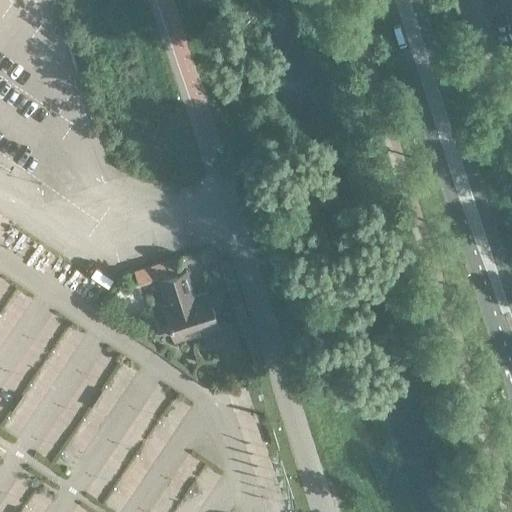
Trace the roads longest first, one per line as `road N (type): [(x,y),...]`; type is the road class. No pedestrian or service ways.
road 1 (unclassified): [(322,511),(201,117)]
road 2 (secondary): [(388,0),(511,386)]
road 3 (secondary): [(511,302),(415,0)]
